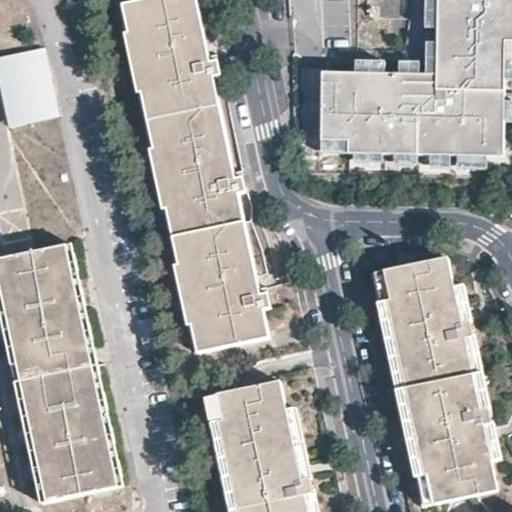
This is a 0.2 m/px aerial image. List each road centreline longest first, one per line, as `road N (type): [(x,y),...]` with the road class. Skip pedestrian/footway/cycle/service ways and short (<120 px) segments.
road 1 (residential): [(157,511),(46,0)]
road 2 (residential): [(317,224),(381,511)]
road 3 (residential): [(240,0),(280,189),(288,207),(317,224)]
road 4 (residential): [(317,224),(474,229),(511,259)]
